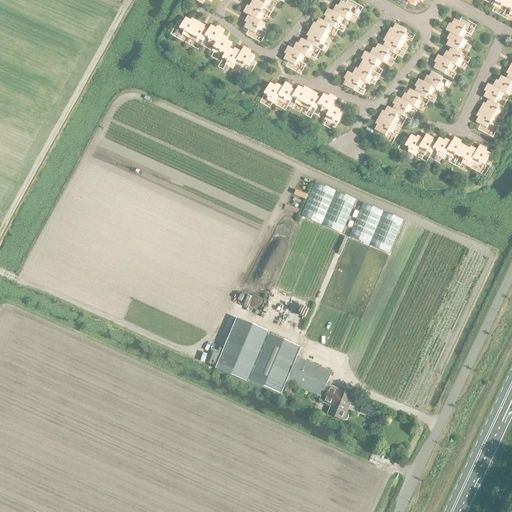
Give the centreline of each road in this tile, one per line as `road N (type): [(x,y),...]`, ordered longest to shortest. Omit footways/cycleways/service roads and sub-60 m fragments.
road 1 (track): [(0,270),(187,351),(204,351),(226,309),(234,311)]
road 2 (track): [(128,0),(0,233)]
road 3 (unclassified): [(398,511),(511,277)]
